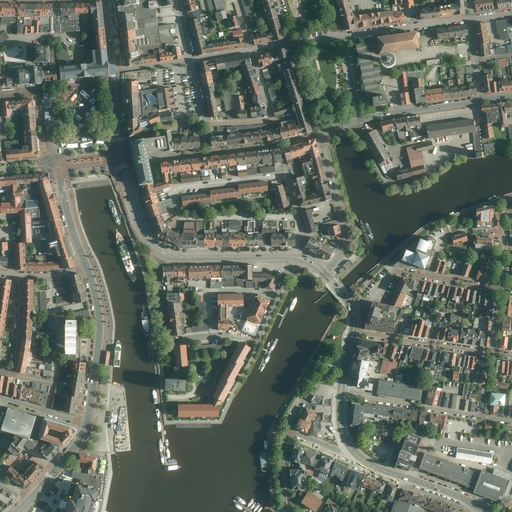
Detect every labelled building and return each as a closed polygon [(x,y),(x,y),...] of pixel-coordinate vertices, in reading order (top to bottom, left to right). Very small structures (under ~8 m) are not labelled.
[(174,7),(173,0),(153,0),(153,2),(155,10),(174,7)] [(193,0),(183,0),(187,12),(196,10),(193,0)] [(217,12),(214,0),(207,0),(210,13),(217,12)] [(214,0),(217,12),(217,13),(226,11),(223,0),(214,0)] [(241,0),(247,18),(253,16),(247,0),(241,0)] [(261,0),(271,35),(273,42),(283,39),(282,34),(279,26),(275,11),(271,0),(261,0)] [(335,0),(338,9),(350,6),(347,0),(335,0)] [(391,0),(392,6),(404,5),(404,7),(407,7),(407,9),(411,9),(411,7),(414,7),(413,0),(391,0)] [(456,0),(457,5),(452,5),(453,17),(466,15),(464,0),(456,0)] [(493,0),(475,0),(474,1),(474,2),(474,3),(475,4),(477,11),(495,8),(493,0)] [(498,0),(500,9),(507,8),(506,0),(498,0)] [(155,10),(153,2),(117,7),(118,16),(155,10)] [(95,14),(97,31),(106,30),(104,3),(94,4),(95,14)] [(11,26),(11,23),(19,23),(20,4),(12,4),(3,4),(2,18),(2,25),(11,26)] [(27,34),(28,5),(20,4),(19,23),(19,30),(18,35),(21,35),(23,34),(25,34),(27,34)] [(36,5),(35,34),(43,34),(43,4),(36,5)] [(43,4),(43,34),(54,34),(53,4),(43,4)] [(95,14),(94,4),(77,4),(77,15),(77,32),(83,31),(83,15),(95,14)] [(36,5),(28,5),(27,34),(35,34),(36,5)] [(452,5),(439,7),(439,8),(441,19),(453,17),(452,5)] [(338,9),(341,19),(353,17),(350,6),(338,9)] [(441,19),(439,8),(419,11),(421,21),(441,19)] [(119,24),(156,18),(155,10),(118,16),(119,24)] [(196,10),(187,12),(189,22),(198,19),(196,10)] [(217,13),(215,13),(217,21),(227,19),(226,11),(217,13)] [(392,12),(353,17),(355,29),(394,23),(392,13),(392,12)] [(401,12),(392,13),(394,23),(405,22),(404,13),(402,13),(401,12)] [(228,19),(231,29),(240,26),(238,17),(228,19)] [(343,31),(355,29),(353,17),(341,19),(343,31)] [(156,18),(119,24),(121,33),(158,27),(156,18)] [(198,19),(189,22),(191,30),(201,28),(198,19)] [(511,20),(496,22),(498,35),(499,35),(500,41),(511,39),(511,45),(511,20)] [(486,23),(478,25),(481,46),(489,45),(486,23)] [(158,27),(121,33),(122,43),(136,41),(150,39),(173,35),(171,25),(158,27)] [(469,37),(467,26),(437,30),(439,41),(469,37)] [(201,28),(191,30),(193,40),(203,37),(201,28)] [(94,47),(95,53),(108,52),(106,32),(106,30),(97,31),(97,32),(97,34),(98,47),(94,47)] [(235,41),(238,40),(244,39),(242,30),(229,33),(231,40),(235,41)] [(0,35),(0,44),(5,42),(10,38),(5,32),(1,35),(0,35)] [(267,33),(252,36),(254,45),(273,42),(271,35),(268,35),(267,33)] [(370,46),(370,50),(379,48),(380,57),(421,50),(419,33),(378,39),(379,44),(370,46)] [(97,34),(85,35),(87,64),(95,63),(95,53),(94,47),(98,47),(97,34)] [(172,49),(175,48),(173,35),(150,39),(151,46),(148,46),(149,51),(159,49),(162,49),(161,44),(165,44),(166,50),(168,49),(172,49)] [(197,55),(215,52),(214,44),(208,45),(209,47),(205,48),(203,37),(193,40),(197,55)] [(150,39),(136,41),(122,43),(123,54),(142,52),(149,51),(148,46),(151,46),(150,39)] [(238,42),(236,43),(236,48),(246,47),(244,39),(238,40),(238,42)] [(230,41),(223,43),(224,50),(236,48),(236,43),(230,43),(230,41)] [(5,64),(8,65),(28,64),(26,61),(27,57),(27,54),(27,50),(27,49),(27,48),(26,46),(26,45),(25,44),(24,43),(23,43),(23,42),(22,42),(20,42),(19,42),(18,42),(17,42),(15,42),(17,47),(3,52),(4,58),(5,64)] [(224,50),(223,43),(214,44),(215,52),(224,50)] [(380,68),(374,69),(370,50),(370,46),(369,43),(357,46),(367,99),(374,98),(384,96),(381,81),(382,81),(380,68)] [(489,45),(481,46),(482,57),(497,55),(496,50),(491,50),(490,45),(489,45)] [(50,47),(34,47),(34,51),(31,51),(30,59),(34,59),(34,62),(50,63),(50,59),(53,59),(53,51),(50,51),(50,47)] [(172,52),(169,53),(170,62),(182,60),(180,47),(175,48),(172,49),(172,52)] [(162,49),(159,49),(161,63),(170,62),(169,53),(168,49),(166,50),(162,50),(162,49)] [(287,49),(278,51),(280,62),(285,61),(290,60),(287,49)] [(95,53),(95,63),(87,64),(69,66),(68,50),(59,51),(62,80),(110,76),(109,64),(108,52),(95,53)] [(278,51),(270,53),(273,64),(280,62),(278,51)] [(123,54),(124,61),(143,58),(142,52),(123,54)] [(270,53),(264,54),(266,65),(273,64),(270,53)] [(249,54),(224,59),(226,69),(241,66),(251,64),(249,54)] [(264,54),(257,56),(260,67),(266,65),(264,54)] [(396,65),(396,64),(396,62),(395,61),(395,60),(394,59),(393,58),(392,57),(390,57),(389,57),(388,57),(386,57),(385,57),(384,58),(383,59),(382,60),(381,61),(381,62),(380,63),(380,64),(380,66),(381,67),(381,68),(382,69),(383,70),(384,71),(385,72),(386,72),(388,72),(389,72),(391,72),(392,72),(393,71),(394,70),(395,69),(396,68),(396,66),(396,65)] [(143,58),(124,61),(125,67),(144,64),(143,58)] [(224,59),(216,60),(218,70),(218,71),(226,69),(224,59)] [(218,70),(216,60),(199,63),(201,75),(211,73),(211,71),(218,70)] [(281,73),(293,70),(290,60),(285,61),(286,63),(278,65),(281,73)] [(416,63),(417,71),(421,70),(420,67),(427,66),(427,61),(416,63)] [(28,64),(8,65),(8,69),(8,75),(17,75),(18,87),(42,84),(43,82),(42,72),(42,66),(37,66),(31,66),(28,64)] [(257,86),(251,64),(242,66),(249,89),(257,86)] [(474,74),(473,67),(450,70),(451,78),(458,77),(457,76),(474,74)] [(123,72),(123,80),(149,77),(149,69),(123,72)] [(293,70),(281,73),(282,77),(284,77),(289,93),(300,90),(293,70)] [(417,71),(406,72),(408,82),(415,81),(421,80),(422,84),(424,83),(422,70),(421,70),(417,71)] [(43,82),(51,81),(50,72),(42,72),(43,82)] [(211,73),(201,75),(203,86),(214,84),(211,73)] [(17,75),(8,75),(1,76),(1,77),(1,82),(2,88),(18,87),(17,75)] [(265,76),(267,85),(273,83),(270,75),(265,76)] [(493,93),(492,85),(491,82),(493,82),(492,75),(484,76),(486,94),(493,93)] [(414,84),(414,91),(425,90),(424,83),(422,84),(421,80),(415,81),(415,84),(414,84)] [(511,90),(511,81),(508,82),(508,80),(501,81),(502,83),(503,92),(511,90)] [(124,90),(125,102),(126,118),(137,115),(145,112),(156,110),(169,108),(175,107),(170,84),(150,86),(124,90)] [(214,84),(203,86),(206,100),(216,98),(214,84)] [(468,85),(469,87),(470,96),(477,95),(475,84),(468,85)] [(65,99),(78,91),(75,85),(62,94),(65,99)] [(257,86),(249,89),(251,96),(260,94),(257,86)] [(469,87),(450,89),(451,98),(470,96),(469,87)] [(43,90),(44,100),(45,109),(51,108),(50,99),(49,89),(43,90)] [(269,90),(271,99),(277,97),(275,89),(269,90)] [(451,98),(450,89),(443,90),(444,99),(451,98)] [(300,90),(289,93),(293,105),(303,102),(300,90)] [(427,101),(426,92),(425,90),(414,91),(416,102),(427,101)] [(444,99),(443,90),(426,92),(427,101),(444,99)] [(260,94),(251,96),(254,106),(263,103),(260,94)] [(411,104),(409,94),(400,95),(402,106),(411,104)] [(243,95),(235,97),(238,111),(245,110),(243,95)] [(387,95),(384,96),(374,98),(376,110),(389,107),(387,95)] [(227,114),(232,114),(229,97),(224,97),(226,111),(227,111),(227,112),(227,114)] [(271,99),(273,106),(279,104),(277,97),(271,99)] [(216,98),(206,100),(208,111),(218,109),(216,98)] [(19,101),(19,112),(24,112),(36,111),(35,99),(19,101)] [(19,112),(19,101),(10,101),(11,112),(19,112)] [(297,128),(300,136),(313,132),(307,113),(303,102),(293,105),(296,116),(300,127),(297,128)] [(506,112),(504,103),(498,104),(500,123),(501,128),(508,126),(507,118),(506,112)] [(500,123),(498,104),(482,106),(483,112),(486,112),(488,124),(492,124),(500,123)] [(280,108),(273,110),(275,117),(292,112),(290,105),(280,108)] [(158,122),(172,120),(169,108),(156,110),(158,122)] [(257,108),(250,109),(252,118),(252,119),(258,117),(257,108)] [(218,109),(208,111),(209,120),(220,118),(219,113),(218,109)] [(156,110),(145,112),(150,126),(158,122),(156,110)] [(145,112),(137,115),(141,130),(150,126),(145,112)] [(137,115),(126,118),(128,136),(141,130),(137,115)] [(25,120),(25,127),(37,127),(36,116),(24,117),(24,120),(25,120)] [(410,130),(412,139),(423,137),(419,116),(407,118),(410,130)] [(473,117),(426,124),(429,139),(473,132),(476,158),(486,157),(485,151),(495,150),(494,143),(485,144),(484,139),(482,125),(474,126),(473,117)] [(407,118),(394,120),(396,130),(398,138),(407,137),(406,131),(410,130),(407,118)] [(295,120),(279,123),(283,141),(300,136),(297,128),(295,120)] [(383,133),(392,131),(390,121),(381,123),(383,133)] [(274,131),(275,142),(283,141),(279,123),(274,124),(274,131)] [(238,127),(238,134),(274,131),(274,124),(238,127)] [(494,137),(492,124),(488,124),(482,125),(484,139),(494,137)] [(239,145),(238,136),(238,134),(238,127),(227,128),(229,136),(230,146),(239,145)] [(217,128),(218,137),(229,136),(227,128),(217,128)] [(388,157),(373,130),(363,135),(378,163),(388,157)] [(144,140),(131,143),(134,158),(134,159),(133,159),(134,162),(135,165),(136,165),(136,168),(140,186),(154,184),(152,175),(149,163),(148,159),(147,152),(165,149),(165,152),(169,151),(173,151),(174,151),(172,136),(171,131),(162,132),(163,137),(144,140)] [(274,131),(238,134),(238,136),(239,145),(275,142),(274,131)] [(179,134),(179,135),(181,150),(186,149),(187,149),(188,149),(186,135),(186,133),(179,134)] [(66,142),(68,153),(73,153),(73,146),(76,146),(76,144),(85,143),(84,134),(78,134),(78,138),(75,138),(75,140),(66,142)] [(172,136),(174,151),(175,150),(179,150),(181,150),(179,135),(172,136)] [(230,146),(229,136),(218,137),(219,147),(230,146)] [(219,147),(218,137),(211,138),(212,148),(219,147)] [(39,153),(38,139),(27,139),(27,146),(32,145),(32,149),(31,149),(31,153),(39,153)] [(315,139),(302,142),(305,154),(309,153),(318,150),(315,139)] [(19,142),(6,143),(6,151),(20,150),(19,142)] [(302,142),(289,146),(293,158),(305,155),(305,154),(302,142)] [(415,147),(417,154),(422,153),(433,150),(432,142),(415,146),(415,147)] [(93,151),(93,145),(80,145),(76,146),(76,153),(93,151)] [(289,146),(282,148),(284,152),(286,161),(287,165),(294,163),(293,158),(289,146)] [(411,168),(424,165),(425,165),(422,153),(417,154),(415,147),(406,149),(411,168)] [(280,153),(279,148),(272,149),(274,161),(274,164),(282,163),(280,153)] [(24,152),(23,152),(24,160),(39,159),(39,153),(31,153),(31,149),(24,149),(24,152)] [(274,161),(272,149),(256,151),(257,163),(262,163),(262,165),(270,165),(269,162),(274,161)] [(309,153),(311,157),(300,160),(305,174),(311,172),(323,169),(320,156),(318,150),(309,153)] [(7,162),(24,160),(23,152),(20,153),(20,151),(6,152),(7,162)] [(257,163),(256,151),(243,153),(245,167),(258,166),(257,163)] [(243,153),(233,154),(235,164),(236,168),(245,167),(243,153)] [(233,154),(226,155),(227,165),(235,164),(233,154)] [(226,155),(218,156),(219,166),(227,165),(226,155)] [(218,156),(206,157),(207,168),(213,167),(214,173),(220,173),(219,166),(218,156)] [(209,180),(208,171),(207,168),(206,157),(197,158),(199,171),(199,175),(200,181),(209,180)] [(195,158),(189,159),(191,172),(192,176),(196,175),(196,171),(199,171),(197,158),(195,158)] [(178,160),(180,173),(180,174),(180,177),(192,176),(191,172),(189,159),(184,159),(178,160)] [(176,160),(169,161),(171,173),(171,177),(175,177),(175,173),(180,173),(178,160),(176,160)] [(161,162),(162,174),(167,174),(171,173),(169,161),(164,162),(161,162)] [(411,168),(413,176),(425,173),(424,165),(411,168)] [(274,166),(260,167),(260,174),(275,172),(274,166)] [(395,172),(397,180),(413,176),(411,168),(395,172)] [(311,172),(314,180),(325,177),(323,169),(311,172)] [(40,181),(49,180),(48,172),(44,172),(39,173),(40,181)] [(33,173),(15,175),(16,183),(24,183),(24,188),(24,195),(28,194),(28,188),(30,188),(30,181),(33,181),(33,173)] [(175,177),(171,177),(172,185),(181,184),(180,179),(177,179),(176,174),(180,174),(180,173),(175,173),(175,177)] [(292,177),(294,185),(302,183),(301,181),(304,180),(302,174),(292,177)] [(39,221),(48,220),(59,217),(51,190),(40,193),(28,194),(24,195),(24,188),(16,188),(16,183),(15,175),(7,176),(7,184),(8,194),(9,201),(9,213),(19,213),(19,217),(19,222),(30,221),(30,218),(39,217),(39,221)] [(297,196),(300,207),(331,200),(325,177),(314,180),(317,191),(305,194),(297,196)] [(28,188),(28,194),(40,193),(51,190),(49,180),(40,181),(33,181),(35,187),(34,188),(30,188),(28,188)] [(154,184),(140,186),(141,189),(144,198),(157,194),(163,192),(162,190),(170,188),(168,180),(163,181),(154,184)] [(254,194),(268,192),(267,182),(253,184),(254,194)] [(294,185),(297,196),(305,194),(302,183),(294,185)] [(254,194),(253,184),(238,186),(239,188),(240,195),(254,194)] [(239,188),(225,189),(226,199),(240,198),(240,195),(239,188)] [(211,194),(211,201),(226,199),(225,189),(210,191),(211,194)] [(157,194),(144,198),(145,200),(146,206),(159,202),(157,194)] [(211,194),(196,195),(198,206),(212,204),(211,201),(211,194)] [(182,197),(183,207),(198,206),(196,195),(182,197)] [(159,202),(146,206),(148,212),(150,219),(162,215),(175,211),(171,198),(159,202)] [(0,212),(9,213),(9,201),(0,201),(0,212)] [(310,208),(301,211),(304,221),(312,219),(311,217),(313,217),(310,208)] [(476,229),(493,229),(493,227),(495,227),(497,209),(477,214),(476,229)] [(162,215),(150,219),(151,222),(153,226),(164,222),(162,215)] [(46,221),(52,239),(64,235),(59,217),(48,220),(46,221)] [(312,219),(304,221),(307,233),(315,231),(314,226),(312,219)] [(314,226),(315,231),(327,228),(338,224),(337,219),(323,223),(322,222),(316,224),(316,225),(314,226)] [(30,221),(19,222),(20,242),(24,242),(31,241),(30,221)] [(182,229),(180,234),(175,245),(180,247),(196,247),(195,221),(183,222),(182,229)] [(208,221),(209,233),(203,233),(203,247),(213,247),(213,233),(213,221),(208,221)] [(240,221),(228,221),(228,229),(240,229),(240,221)] [(164,222),(153,226),(154,230),(155,234),(154,234),(158,238),(164,240),(169,230),(170,228),(166,227),(164,222)] [(327,228),(329,236),(341,233),(338,224),(327,228)] [(262,229),(262,232),(262,246),(270,246),(270,229),(262,229)] [(169,230),(164,240),(175,245),(180,234),(169,230)] [(122,236),(119,233),(119,232),(118,232),(117,232),(117,233),(116,233),(116,238),(117,242),(125,267),(129,276),(130,279),(131,281),(132,281),(132,282),(133,282),(134,282),(135,282),(135,281),(136,281),(136,280),(136,279),(136,277),(135,273),(133,266),(124,241),(122,236)] [(262,232),(253,233),(253,246),(262,246),(262,232)] [(284,232),(276,232),(277,246),(284,246),(284,232)] [(294,232),(284,232),(284,246),(295,246),(294,232)] [(450,237),(454,246),(467,241),(464,232),(450,237)] [(243,233),(227,233),(228,247),(243,247),(243,233)] [(253,233),(243,233),(243,247),(253,246),(253,233)] [(59,254),(61,259),(71,256),(64,235),(52,239),(57,255),(59,254)] [(429,267),(436,251),(432,250),(436,238),(430,236),(428,240),(420,237),(415,251),(406,248),(402,258),(392,265),(399,267),(400,268),(402,268),(404,268),(406,268),(408,268),(410,268),(412,268),(414,269),(417,270),(419,266),(424,268),(425,265),(429,267)] [(494,236),(477,236),(477,240),(474,240),(474,245),(476,245),(475,249),(491,249),(491,244),(494,244),(494,236)] [(311,237),(305,247),(315,253),(321,243),(311,237)] [(14,242),(15,256),(25,256),(24,242),(20,242),(14,242)] [(333,250),(321,243),(315,253),(327,260),(333,250)] [(463,252),(447,246),(445,253),(460,258),(463,252)] [(35,261),(32,261),(32,270),(45,270),(45,261),(45,255),(35,255),(35,261)] [(25,256),(15,256),(16,270),(26,270),(25,261),(25,256)] [(61,259),(64,267),(64,269),(74,266),(71,256),(61,259)] [(45,261),(45,270),(54,269),(64,267),(61,259),(53,261),(45,261)] [(432,271),(438,272),(441,261),(436,259),(432,271)] [(443,273),(447,263),(441,261),(438,272),(443,273)] [(231,264),(221,265),(221,277),(223,277),(223,282),(223,287),(235,287),(235,281),(234,281),(234,277),(232,277),(231,264)] [(253,274),(253,264),(231,264),(232,277),(234,277),(243,277),(243,279),(238,279),(238,287),(247,286),(247,281),(253,281),(253,274)] [(460,274),(467,277),(471,266),(464,264),(460,274)] [(171,277),(171,265),(163,265),(163,282),(171,282),(171,278),(171,277)] [(187,265),(176,265),(176,277),(177,280),(179,280),(179,283),(187,283),(187,280),(187,265)] [(201,265),(187,265),(187,280),(201,280),(201,279),(201,265)] [(207,277),(211,277),(211,265),(207,265),(201,265),(201,279),(204,278),(205,278),(207,277)] [(221,265),(211,265),(211,277),(211,282),(217,282),(217,279),(221,278),(221,277),(221,265)] [(490,280),(491,270),(483,269),(482,279),(490,280)] [(265,273),(253,274),(253,281),(247,281),(247,286),(247,288),(264,288),(274,290),(280,276),(276,275),(273,274),(268,274),(265,273)] [(62,286),(69,284),(82,282),(80,274),(61,278),(62,286)] [(399,277),(393,291),(404,294),(406,289),(410,290),(410,289),(413,280),(399,277)] [(0,279),(0,293),(9,294),(11,280),(0,279)] [(23,279),(23,293),(34,293),(34,290),(33,290),(33,283),(34,283),(34,280),(23,279)] [(413,280),(410,289),(417,290),(420,281),(413,280)] [(422,296),(426,283),(420,281),(417,290),(416,295),(422,296)] [(82,282),(69,284),(71,293),(84,291),(82,282)] [(429,295),(433,283),(426,283),(422,296),(429,298),(429,295)] [(439,285),(433,283),(429,295),(436,296),(437,292),(439,285)] [(444,293),(445,286),(439,285),(437,292),(444,293)] [(451,287),(445,286),(444,293),(443,296),(449,297),(451,287)] [(455,300),(458,288),(451,287),(449,297),(448,299),(455,300)] [(464,289),(458,288),(455,300),(455,302),(458,303),(460,296),(463,297),(464,289)] [(476,291),(470,290),(468,301),(467,303),(474,304),(474,302),(476,291)] [(84,291),(71,293),(56,296),(56,303),(72,300),(73,304),(86,301),(84,291)] [(393,291),(386,305),(390,306),(399,308),(405,294),(404,294),(393,291)] [(166,294),(168,304),(181,303),(179,292),(166,294)] [(488,293),(481,292),(479,303),(479,305),(486,306),(488,293)] [(0,293),(0,307),(7,308),(9,294),(0,293)] [(23,293),(22,307),(33,307),(33,303),(32,303),(33,297),(34,297),(34,293),(23,293)] [(46,293),(40,294),(42,332),(48,332),(46,293)] [(218,293),(218,329),(231,329),(231,318),(227,318),(227,305),(246,305),(245,293),(218,293)] [(493,307),(495,294),(488,293),(486,306),(493,307)] [(258,327),(269,301),(254,294),(244,316),(245,319),(246,319),(245,321),(257,327),(258,327)] [(209,330),(204,302),(197,303),(201,325),(191,326),(192,333),(209,330)] [(168,304),(169,314),(182,312),(181,303),(168,304)] [(365,330),(394,333),(395,322),(392,321),(394,313),(389,313),(390,306),(386,305),(373,303),(365,330)] [(492,316),(493,307),(486,306),(485,315),(492,316)] [(22,307),(22,321),(33,321),(33,318),(32,318),(32,311),(33,311),(33,307),(22,307)] [(65,330),(80,330),(80,318),(90,316),(89,309),(77,312),(74,313),(65,315),(65,330)] [(169,314),(171,326),(179,325),(184,324),(182,312),(169,314)] [(418,320),(417,325),(414,336),(420,337),(424,322),(418,320)] [(22,321),(21,335),(31,335),(32,335),(32,331),(31,331),(31,325),(33,325),(33,321),(22,321)] [(257,327),(245,321),(241,329),(253,335),(257,327)] [(442,327),(439,340),(445,341),(448,329),(444,329),(444,328),(446,328),(447,322),(446,322),(447,321),(444,321),(442,327)] [(414,336),(417,325),(411,324),(407,335),(414,336)] [(171,326),(172,336),(185,334),(184,328),(180,328),(179,325),(171,326)] [(429,326),(424,325),(421,337),(426,338),(429,326)] [(435,334),(434,339),(439,340),(442,327),(439,326),(438,330),(439,330),(439,331),(436,330),(435,334)] [(461,330),(458,343),(477,345),(483,346),(485,336),(486,332),(473,330),(461,328),(461,330)] [(448,329),(445,341),(452,342),(454,330),(448,329)] [(65,330),(65,342),(80,342),(80,330),(65,330)] [(508,350),(510,338),(502,337),(500,336),(499,349),(508,350)] [(356,338),(354,346),(364,348),(370,349),(375,350),(376,342),(356,338)] [(80,342),(65,342),(65,354),(67,354),(67,360),(75,361),(75,354),(80,354),(80,342)] [(241,342),(231,360),(232,360),(242,366),(252,348),(241,342)] [(386,344),(376,342),(375,350),(370,349),(370,354),(384,357),(386,344)] [(226,351),(226,344),(197,345),(197,353),(226,351)] [(397,346),(390,344),(386,357),(393,358),(397,346)] [(186,345),(175,346),(176,367),(188,366),(186,345)] [(354,346),(352,359),(361,361),(364,362),(367,351),(363,350),(364,348),(354,346)] [(397,346),(393,358),(399,360),(403,346),(397,346)] [(410,348),(403,346),(399,360),(406,361),(407,358),(410,348)] [(421,349),(410,348),(407,358),(418,360),(421,349)] [(429,350),(423,349),(420,359),(426,361),(429,350)] [(429,350),(426,361),(433,362),(435,351),(429,350)] [(441,352),(440,362),(446,363),(448,353),(441,352)] [(455,354),(448,353),(446,363),(446,365),(453,366),(455,354)] [(461,355),(455,354),(453,366),(450,380),(457,381),(459,367),(461,355)] [(361,361),(352,359),(350,367),(360,369),(361,361)] [(223,378),(233,384),(243,366),(242,366),(232,360),(222,378),(223,378)] [(27,362),(17,361),(15,372),(25,374),(27,362)] [(73,361),(72,370),(85,372),(86,363),(73,361)] [(474,363),(473,369),(471,381),(479,382),(480,373),(481,364),(474,363)] [(66,369),(59,368),(58,381),(65,382),(66,369)] [(72,370),(70,383),(72,383),(83,384),(85,372),(72,370)] [(365,377),(352,374),(351,385),(363,387),(362,390),(368,391),(369,384),(366,384),(367,379),(365,378),(365,377)] [(11,383),(12,378),(0,375),(0,392),(9,395),(11,383)] [(493,381),(492,387),(507,390),(508,384),(504,383),(506,376),(501,375),(499,382),(493,381)] [(223,378),(213,397),(216,398),(221,401),(224,403),(234,385),(233,384),(223,378)] [(165,391),(186,392),(186,380),(165,380),(165,391)] [(379,395),(378,397),(386,398),(386,396),(412,400),(411,403),(419,404),(420,402),(421,402),(423,388),(378,381),(376,394),(379,395)] [(28,401),(38,404),(42,384),(32,382),(31,389),(28,401)] [(31,389),(11,383),(9,395),(28,401),(31,389)] [(83,384),(72,383),(70,396),(77,397),(81,398),(83,384)] [(464,383),(461,396),(459,410),(467,411),(468,402),(468,401),(464,401),(464,397),(466,397),(468,384),(464,383)] [(49,386),(42,384),(38,404),(45,405),(49,386)] [(65,388),(56,386),(54,396),(60,397),(61,392),(64,393),(65,388)] [(424,404),(438,407),(441,393),(427,390),(424,404)] [(451,409),(454,395),(441,393),(438,407),(451,409)] [(323,399),(316,394),(312,401),(319,406),(323,399)] [(492,394),(491,405),(498,405),(505,406),(506,403),(509,403),(510,400),(505,399),(505,395),(492,394)] [(75,414),(77,397),(70,396),(66,395),(65,398),(63,412),(75,414)] [(461,396),(454,395),(451,409),(459,410),(461,396)] [(60,397),(54,396),(52,408),(63,412),(65,398),(60,397)] [(331,399),(323,399),(324,407),(332,407),(331,399)] [(352,414),(350,426),(361,428),(362,417),(363,417),(363,416),(364,403),(364,404),(355,403),(352,402),(351,406),(351,410),(350,414),(352,414)] [(379,419),(388,420),(387,423),(391,424),(392,417),(394,408),(369,404),(366,404),(364,403),(363,416),(363,417),(366,417),(371,418),(375,418),(379,419)] [(213,404),(199,405),(199,417),(219,417),(219,404),(213,404)] [(199,405),(178,405),(178,410),(179,418),(199,417),(199,405)] [(491,405),(490,416),(497,416),(498,407),(498,405),(491,405)] [(498,407),(497,416),(504,417),(505,409),(506,408),(505,408),(498,407)] [(8,408),(1,430),(28,439),(36,417),(8,408)] [(306,408),(301,419),(312,423),(313,421),(316,414),(317,413),(306,408)] [(394,408),(392,417),(395,417),(394,419),(397,419),(398,418),(401,418),(403,409),(394,408)] [(403,409),(401,418),(409,419),(411,410),(403,409)] [(409,419),(409,420),(416,421),(417,411),(411,410),(409,419)] [(321,417),(316,414),(313,421),(315,422),(315,427),(321,430),(322,430),(321,417)] [(332,414),(323,415),(324,423),(332,423),(332,414)] [(443,416),(440,434),(443,434),(442,437),(445,437),(446,430),(447,425),(449,417),(443,416)] [(297,428),(297,429),(308,434),(313,424),(312,423),(301,419),(297,428)] [(51,445),(61,449),(72,436),(70,428),(44,421),(38,440),(51,445)] [(321,430),(315,427),(314,427),(310,436),(318,439),(322,431),(321,430)] [(415,466),(426,436),(410,430),(399,460),(415,466)] [(19,440),(14,436),(13,438),(15,440),(9,447),(7,450),(15,457),(22,449),(24,445),(29,450),(30,448),(32,450),(38,444),(21,439),(19,440)] [(61,449),(51,445),(48,448),(44,445),(40,449),(41,451),(39,453),(49,462),(61,449)] [(315,469),(318,462),(314,460),(316,455),(294,446),(289,461),(298,465),(300,466),(301,463),(315,469)] [(492,452),(458,447),(457,456),(491,461),(492,452)] [(482,473),(425,452),(419,466),(478,487),(476,491),(499,499),(497,504),(508,508),(511,498),(504,496),(511,479),(484,469),(482,473)] [(98,457),(79,454),(78,462),(83,463),(90,464),(89,471),(95,472),(98,457)] [(330,468),(332,461),(320,456),(318,462),(315,469),(315,471),(319,473),(317,479),(312,477),(308,486),(321,492),(331,469),(330,468)] [(22,476),(11,466),(4,474),(9,479),(8,480),(12,484),(13,482),(17,485),(18,485),(22,489),(24,488),(26,486),(27,486),(28,485),(29,485),(31,483),(33,483),(34,481),(34,479),(43,469),(34,461),(30,467),(28,465),(24,469),(26,471),(22,476)] [(342,482),(348,469),(335,463),(329,476),(332,477),(333,476),(340,479),(339,481),(342,482)] [(82,473),(73,471),(72,476),(80,480),(82,473)] [(304,491),(303,471),(289,472),(290,491),(304,491)] [(357,485),(360,486),(364,476),(351,471),(345,487),(354,490),(357,485)] [(85,473),(82,473),(80,480),(80,482),(83,483),(83,482),(93,485),(92,486),(100,488),(101,480),(91,478),(91,475),(85,473)] [(371,479),(364,476),(360,486),(367,489),(371,479)] [(378,482),(371,479),(367,489),(374,491),(378,482)] [(80,482),(77,482),(72,496),(70,496),(68,502),(67,506),(65,509),(64,511),(88,511),(92,500),(96,501),(100,488),(92,486),(93,485),(83,482),(83,483),(80,482)] [(386,485),(378,482),(374,491),(382,495),(386,485)] [(394,500),(398,489),(390,486),(386,497),(394,500)] [(421,511),(423,509),(426,498),(402,490),(394,511),(421,511)] [(312,511),(315,511),(322,503),(308,493),(300,504),(312,511)] [(426,498),(423,509),(430,511),(457,511),(459,510),(451,507),(443,504),(434,501),(426,498)] [(67,506),(68,502),(61,500),(59,507),(65,509),(67,506)]
